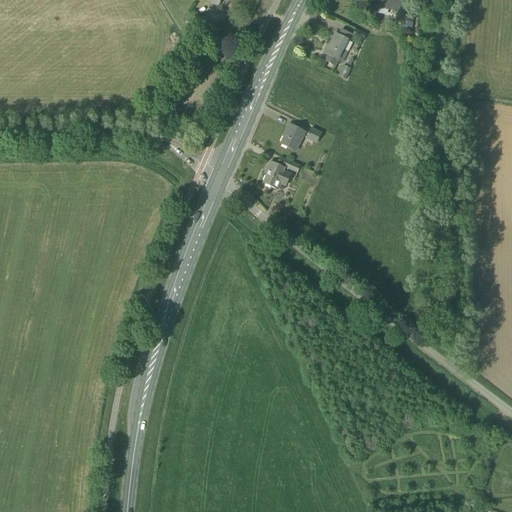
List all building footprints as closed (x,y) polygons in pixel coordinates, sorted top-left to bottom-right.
[(194,27),(200,17),(193,13),(188,23),(194,27)] [(348,42),(352,35),(341,30),(338,35),(334,33),(323,54),(327,56),(324,61),(334,66),(337,60),(341,62),(346,52),(342,50),(346,41),(348,42)] [(346,80),(350,69),(343,66),(338,77),(346,80)] [(295,152),(305,133),(287,124),(281,136),(282,137),(279,144),(295,152)] [(316,145),(322,133),(311,128),(305,140),(316,145)] [(299,166),(279,158),(276,165),(268,162),(264,171),(267,172),(262,183),(275,188),(277,183),(285,186),(289,175),(282,172),(284,168),(296,173),(299,166)] [(170,293),(177,267),(172,265),(164,291),(170,293)]
